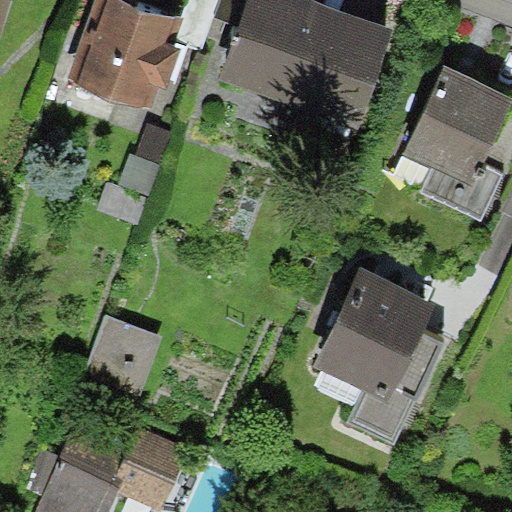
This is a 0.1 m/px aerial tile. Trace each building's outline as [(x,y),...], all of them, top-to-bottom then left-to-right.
[(100,0),(73,78),(145,103),(154,77),(173,84),(187,45),(198,49),(214,0),(100,0)] [(383,13),(346,0),(242,0),(218,67),(348,113),(383,13)] [(511,84),(441,53),(388,172),(480,213),(503,162),(480,152),(511,84)] [(174,125),(143,113),(118,185),(104,182),(96,206),(140,222),(174,125)] [(427,290),(360,260),(305,380),(354,403),(345,422),(394,444),(446,332),(414,318),(427,290)] [(164,330),(108,310),(81,382),(137,402),(164,330)] [(108,511),(115,494),(161,511),(165,511),(190,447),(136,426),(126,450),(65,427),(32,511),(108,511)]
